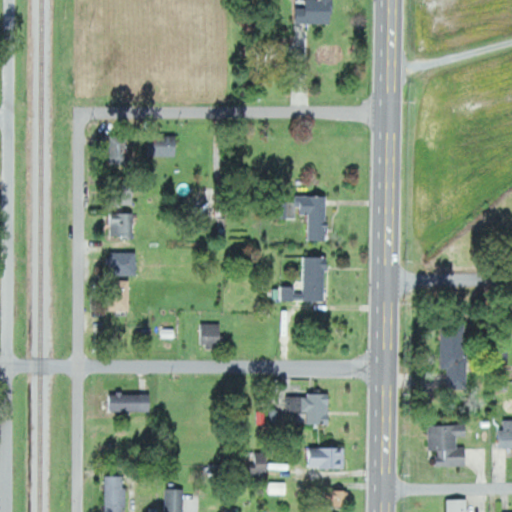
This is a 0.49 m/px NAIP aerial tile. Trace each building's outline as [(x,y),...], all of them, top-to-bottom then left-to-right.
[(336,0),(305,0),(306,6),(293,7),(294,38),(308,38),(307,25),(337,23),(336,0)] [(151,135),(150,155),(180,156),(181,136),(151,135)] [(132,164),(132,136),(111,136),(110,164),(132,164)] [(135,204),(136,183),(118,182),(118,204),(135,204)] [(311,214),(311,240),(330,240),(330,224),(329,224),(330,196),(299,195),(299,206),(303,207),(303,214),(311,214)] [(134,212),(113,213),(114,237),(135,236),(134,212)] [(111,275),(139,274),(139,251),(111,252),(111,275)] [(329,300),(329,256),(303,256),(303,288),(276,288),(276,300),(329,300)] [(224,323),(202,323),(202,344),(210,344),(210,346),(224,346),(224,323)] [(468,391),(470,331),(444,330),(442,368),(449,368),(448,390),(468,391)] [(110,393),(110,410),(154,411),(154,393),(110,393)] [(309,424),(333,423),(333,394),(289,395),(289,412),(309,411),(309,424)] [(511,419),(504,419),(504,429),(497,430),(497,447),(511,447),(511,419)] [(430,425),(431,450),(439,450),(439,466),(469,465),(468,447),(459,447),(458,436),(469,436),(468,424),(430,425)] [(308,468),(348,466),(348,447),(308,448),(308,468)] [(292,469),(292,458),(274,458),(274,454),(248,454),(248,469),(292,469)] [(126,511),(127,475),(108,475),(107,511),(126,511)] [(288,482),(271,482),(271,494),(288,494),(288,482)] [(170,511),(185,511),(186,489),(165,488),(164,511),(170,511)] [(328,505),(347,505),(347,489),(329,489),(328,505)] [(470,511),(470,499),(451,499),(450,511),(470,511)]
